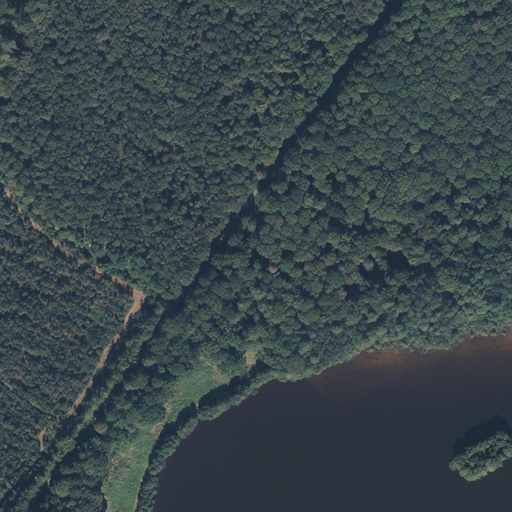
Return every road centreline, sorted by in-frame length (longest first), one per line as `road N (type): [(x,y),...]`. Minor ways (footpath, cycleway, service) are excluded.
road 1 (track): [(175,307),(410,0)]
road 2 (track): [(27,511),(175,307)]
